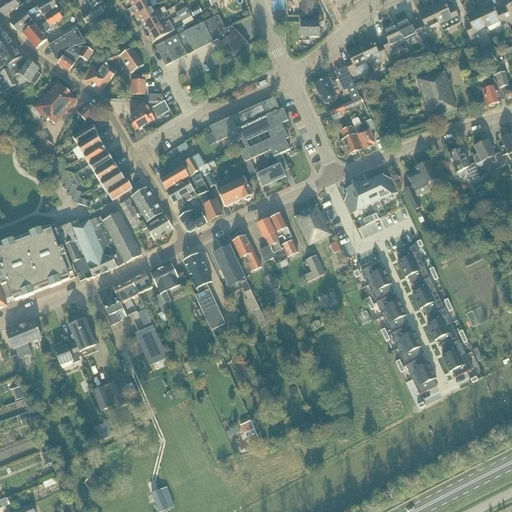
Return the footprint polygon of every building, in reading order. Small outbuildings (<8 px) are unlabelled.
[(5,0),(3,1),(0,3),(0,12),(4,18),(11,13),(11,14),(15,11),(17,10),(18,9),(19,8),(12,0),(5,0)] [(51,0),(47,0),(37,6),(43,18),(57,10),(51,0)] [(101,4),(98,0),(85,0),(92,10),(92,9),(93,11),(82,18),(86,25),(103,14),(98,6),(101,4)] [(126,0),(125,1),(127,4),(129,3),(132,9),(146,0),(126,0)] [(135,19),(152,9),(149,4),(154,1),(153,0),(146,0),(132,9),(135,14),(133,15),(135,19)] [(306,18),(320,19),(316,10),(312,10),(312,2),(310,3),(309,0),(300,0),(300,17),(306,17),(306,18)] [(337,9),(350,3),(347,0),(325,0),(327,4),(333,1),(337,9)] [(510,19),(511,17),(511,0),(503,0),(502,1),(506,9),(500,12),(507,25),(511,22),(510,19)] [(443,3),(431,9),(439,27),(439,26),(442,32),(460,24),(452,9),(447,11),(443,3)] [(184,6),(174,12),(178,17),(187,12),(184,6)] [(500,12),(495,14),(491,6),(478,12),(486,30),(498,24),(500,28),(507,25),(500,12)] [(17,33),(31,22),(29,20),(31,19),(30,17),(37,13),(34,8),(24,14),(10,25),(17,33)] [(191,12),(194,17),(201,13),(198,8),(191,12)] [(142,26),(162,15),(160,11),(155,14),(152,9),(135,19),(137,22),(139,20),(142,26)] [(439,27),(431,9),(418,15),(422,23),(416,26),(423,39),(433,34),(431,30),(439,27)] [(49,29),(50,28),(62,20),(56,12),(44,19),(46,23),(38,30),(35,26),(23,36),(35,50),(47,40),(43,36),(50,31),(50,30),(49,29)] [(166,13),(162,15),(165,19),(165,20),(171,17),(168,12),(166,13)] [(184,26),(193,21),(188,12),(186,13),(187,15),(180,19),(184,26)] [(474,36),(486,30),(478,12),(466,18),(470,26),(464,29),(470,42),(476,40),(474,36)] [(146,36),(162,26),(159,22),(165,19),(162,15),(142,26),(146,32),(144,33),(146,36)] [(193,21),(184,26),(182,27),(182,28),(177,30),(177,33),(176,33),(178,36),(176,37),(177,38),(163,44),(162,44),(154,47),(155,49),(156,51),(164,67),(167,65),(171,63),(172,64),(172,63),(186,56),(186,57),(194,53),(193,53),(217,41),(220,44),(221,43),(234,56),(233,57),(233,58),(246,46),(249,48),(231,28),(225,31),(224,30),(223,30),(217,17),(203,24),(203,25),(185,34),(183,30),(195,23),(193,21)] [(322,23),(320,19),(306,18),(306,24),(300,24),(300,39),(317,39),(318,25),(322,23)] [(423,39),(416,26),(411,28),(407,20),(394,27),(403,44),(415,38),(417,42),(423,39)] [(153,44),(173,33),(175,32),(170,22),(162,26),(146,36),(147,39),(149,38),(153,44)] [(0,94),(1,94),(7,96),(11,95),(9,89),(3,79),(1,80),(0,78),(0,71),(7,66),(20,58),(0,26),(0,94)] [(391,49),(403,44),(394,27),(382,32),(386,40),(381,43),(387,56),(393,53),(391,49)] [(73,49),(86,45),(77,30),(66,36),(49,46),(59,63),(67,53),(70,55),(76,51),(73,49)] [(366,65),(367,65),(379,59),(381,63),(387,60),(380,47),(375,50),(371,42),(358,48),(366,65)] [(482,56),(490,53),(487,47),(479,50),(482,56)] [(354,71),(366,65),(358,48),(346,54),(350,62),(344,65),(350,77),(356,75),(354,71)] [(58,65),(69,73),(80,58),(85,63),(92,54),(86,49),(78,49),(76,52),(76,51),(70,55),(67,53),(59,63),(58,65)] [(466,53),(469,60),(474,72),(483,68),(475,49),(466,53)] [(132,75),(133,75),(144,66),(132,50),(120,59),(132,75)] [(0,71),(0,78),(1,80),(3,79),(9,89),(16,86),(14,79),(16,76),(29,84),(30,83),(35,86),(41,77),(37,74),(38,71),(26,62),(20,58),(7,66),(0,71)] [(116,73),(105,64),(101,60),(95,63),(92,67),(91,67),(81,80),(100,94),(116,73)] [(488,80),(484,69),(463,77),(467,88),(488,80)] [(497,76),(495,76),(496,78),(499,90),(503,88),(504,91),(507,103),(511,101),(511,85),(509,86),(505,73),(497,76)] [(416,81),(422,99),(428,120),(455,111),(444,75),(436,77),(435,75),(416,81)] [(334,98),(329,86),(334,83),(331,76),(325,79),(326,80),(313,86),(316,94),(319,93),(320,97),(318,98),(320,104),(324,106),(330,103),(329,100),(334,98)] [(345,78),(344,78),(338,81),(343,92),(347,91),(350,89),(345,78)] [(495,85),(493,81),(488,82),(490,89),(481,92),(487,108),(499,104),(498,103),(504,101),(500,90),(497,91),(495,85)] [(146,97),(146,83),(132,82),(132,96),(146,97)] [(355,86),(358,92),(364,89),(362,83),(355,86)] [(49,121),(54,126),(77,102),(58,84),(34,109),(47,122),(49,121)] [(350,89),(347,91),(352,102),(360,98),(355,87),(350,89)] [(352,102),(342,107),(344,111),(362,103),(360,98),(352,102)] [(261,105),(210,128),(217,144),(228,138),(232,146),(242,141),(247,152),(241,155),(245,163),(251,161),(271,151),(275,159),(283,156),(291,152),(285,140),(289,139),(283,124),(289,122),(283,109),(282,109),(279,110),(274,99),(261,105)] [(164,103),(153,109),(158,118),(169,112),(167,109),(164,103)] [(137,131),(154,121),(144,104),(130,112),(134,118),(131,120),(133,125),(132,126),(135,131),(137,130),(137,131)] [(80,133),(87,129),(85,124),(97,113),(89,105),(78,115),(82,119),(76,125),(80,133)] [(342,107),(338,109),(329,113),(334,122),(341,119),(341,117),(346,115),(342,107)] [(352,123),(355,128),(354,129),(363,151),(372,147),(371,146),(375,144),(366,123),(361,125),(359,120),(357,119),(353,121),(352,123)] [(74,151),(78,148),(96,137),(98,136),(92,127),(73,139),(76,144),(71,147),(74,151)] [(343,148),(345,147),(349,156),(360,151),(351,129),(347,131),(346,130),(341,133),(344,141),(340,143),(340,145),(340,146),(340,147),(342,148),(343,148)] [(511,135),(501,141),(510,161),(511,160),(511,135)] [(83,157),(102,146),(96,137),(78,148),(83,157)] [(483,162),(488,160),(494,171),(505,166),(499,153),(493,156),(487,142),(474,148),(477,156),(474,157),(474,159),(477,165),(477,166),(478,167),(479,167),(480,167),(481,167),(482,167),(482,166),(483,165),(483,164),(483,163),(483,162)] [(43,148),(40,153),(45,157),(53,147),(47,143),(43,148)] [(179,147),(177,148),(181,155),(190,150),(185,143),(179,147)] [(89,166),(108,155),(102,146),(83,157),(89,166)] [(181,155),(177,148),(167,155),(172,162),(182,156),(181,155)] [(461,151),(448,157),(456,175),(458,177),(458,178),(459,178),(459,179),(460,179),(461,179),(462,179),(468,176),(472,183),(477,194),(478,194),(479,196),(487,192),(481,179),(475,166),(474,165),(469,167),(461,151)] [(95,175),(113,164),(108,155),(89,166),(95,175)] [(283,156),(275,159),(278,166),(257,176),(263,189),(287,178),(285,173),(290,171),(283,156)] [(200,170),(205,167),(200,157),(194,160),(193,158),(185,163),(188,167),(183,170),(182,168),(168,176),(159,181),(165,192),(188,178),(189,178),(189,179),(193,177),(193,175),(199,172),(200,171),(199,170),(200,170)] [(60,165),(61,161),(55,159),(52,170),(57,172),(60,165)] [(251,161),(245,163),(251,175),(256,173),(251,161)] [(440,172),(436,174),(431,162),(413,171),(414,173),(408,176),(410,181),(413,186),(404,190),(414,212),(421,209),(416,198),(417,197),(417,198),(430,193),(426,186),(443,178),(440,172)] [(101,185),(119,173),(113,164),(95,175),(101,185)] [(61,179),(64,171),(65,166),(60,165),(57,172),(56,177),(61,179)] [(207,166),(205,167),(200,170),(203,176),(208,184),(210,189),(216,186),(209,173),(211,172),(210,171),(208,167),(207,167),(207,166)] [(65,185),(68,179),(70,173),(64,171),(61,179),(60,184),(65,185)] [(106,194),(107,193),(125,182),(119,173),(101,185),(106,194)] [(382,178),(371,183),(380,201),(396,194),(390,181),(385,183),(382,178)] [(72,185),(73,181),(68,179),(65,185),(64,190),(70,192),(72,185)] [(202,181),(196,185),(192,179),(186,182),(166,193),(173,205),(181,200),(183,205),(195,198),(209,193),(202,181)] [(224,209),(228,207),(244,200),(246,202),(250,200),(250,197),(251,196),(243,179),(216,191),(224,209)] [(112,202),(132,190),(127,181),(125,182),(107,193),(112,202)] [(360,189),(359,189),(368,207),(380,201),(371,183),(360,189)] [(95,184),(89,186),(92,193),(98,191),(95,184)] [(76,192),(78,187),(72,185),(70,192),(68,197),(74,199),(76,192)] [(351,199),(345,202),(351,215),(368,207),(359,189),(360,189),(359,187),(347,192),(351,199)] [(135,205),(150,197),(146,190),(131,199),(135,205)] [(78,205),(80,199),(82,194),(76,192),(74,199),(72,203),(78,205)] [(214,202),(210,195),(198,201),(201,208),(202,208),(209,222),(222,216),(215,201),(214,202)] [(139,212),(154,203),(150,197),(135,205),(139,212)] [(89,209),(91,203),(80,199),(78,205),(89,209)] [(141,229),(138,224),(136,219),(134,215),(133,213),(131,209),(127,202),(119,207),(134,235),(142,231),(141,229)] [(142,218),(158,209),(154,203),(139,212),(142,218)] [(190,234),(206,225),(202,217),(196,220),(189,207),(178,213),(181,218),(179,219),(187,233),(190,234)] [(321,215),(317,207),(301,214),(301,216),(295,219),(309,247),(331,237),(326,225),(327,224),(322,214),(321,215)] [(158,209),(142,218),(146,224),(162,215),(158,209)] [(124,266),(141,257),(119,215),(102,224),(100,218),(89,223),(89,222),(88,223),(93,234),(110,272),(115,270),(124,266)] [(291,239),(287,229),(280,216),(270,221),(277,234),(276,234),(279,240),(283,238),(285,242),(291,239)] [(154,243),(172,232),(164,218),(146,228),(154,243)] [(93,234),(88,223),(80,226),(78,222),(70,226),(70,225),(56,231),(57,233),(71,265),(72,265),(80,284),(86,281),(87,282),(110,272),(93,234)] [(270,243),(272,247),(261,252),(266,263),(273,260),(276,266),(287,261),(268,222),(258,226),(265,239),(268,244),(270,243)] [(0,283),(8,304),(5,297),(11,295),(14,302),(22,299),(22,300),(34,295),(49,289),(61,285),(61,284),(74,279),(54,226),(41,231),(29,235),(29,236),(14,242),(14,241),(2,245),(2,246),(0,246),(0,283)] [(141,231),(134,235),(139,243),(145,239),(141,231)] [(261,268),(246,237),(242,239),(240,235),(238,234),(236,235),(236,238),(238,241),(231,244),(239,260),(248,256),(251,263),(248,265),(252,273),(261,268)] [(292,243),(291,244),(282,248),(287,258),(297,253),(292,243)] [(334,255),(341,252),(337,243),(329,246),(334,255)] [(415,247),(397,256),(400,262),(398,263),(401,271),(421,262),(415,247)] [(229,249),(213,257),(229,289),(234,287),(244,282),(229,249)] [(184,263),(196,290),(206,286),(212,283),(199,256),(191,260),(190,258),(184,261),(184,263)] [(333,256),(327,261),(332,267),(338,262),(333,256)] [(306,284),(324,275),(316,257),(306,262),(312,273),(302,278),(306,284)] [(421,262),(401,271),(405,279),(408,278),(411,284),(428,276),(421,262)] [(379,264),(361,272),(368,287),(388,277),(384,269),(382,271),(379,264)] [(171,267),(151,276),(160,296),(164,305),(171,302),(166,292),(180,286),(177,279),(171,267)] [(145,275),(131,281),(139,296),(152,290),(145,275)] [(276,306),(283,303),(270,276),(264,278),(271,293),(270,294),(276,306)] [(388,277),(368,287),(375,301),(392,293),(389,287),(392,285),(388,277)] [(429,279),(412,287),(415,294),(412,295),(416,303),(436,293),(429,279)] [(136,293),(130,281),(113,289),(118,300),(120,298),(122,303),(135,297),(134,294),(136,293)] [(206,286),(196,290),(199,296),(195,297),(212,332),(225,325),(206,286)] [(116,301),(111,292),(107,294),(105,293),(100,295),(100,297),(99,298),(105,311),(103,312),(105,316),(107,315),(108,318),(106,319),(111,328),(121,323),(117,314),(123,311),(118,300),(116,301)] [(247,293),(245,294),(247,300),(245,301),(251,313),(253,312),(259,326),(265,340),(271,338),(265,323),(259,310),(250,292),(247,293)] [(333,293),(319,300),(327,317),(341,310),(333,293)] [(436,293),(416,303),(420,311),(422,309),(425,316),(443,308),(436,293)] [(154,299),(161,314),(162,314),(164,316),(165,315),(169,314),(164,305),(160,296),(154,299)] [(394,296),(376,304),(383,318),(403,309),(399,301),(397,302),(394,296)] [(403,309),(383,318),(390,333),(407,325),(404,318),(407,317),(403,309)] [(444,310),(427,318),(430,325),(427,326),(431,334),(451,325),(444,310)] [(131,330),(146,328),(144,312),(129,314),(131,330)] [(168,321),(165,315),(164,316),(162,314),(161,314),(158,315),(163,324),(168,321)] [(79,355),(80,354),(96,348),(84,320),(68,327),(75,345),(79,355)] [(321,327),(319,322),(317,322),(312,324),(315,330),(321,327)] [(33,354),(29,344),(40,340),(33,323),(6,334),(13,351),(15,350),(17,356),(22,354),(24,358),(33,354)] [(451,325),(431,334),(435,342),(437,341),(440,347),(458,339),(451,325)] [(408,327),(391,335),(398,350),(418,340),(414,332),(411,334),(408,327)] [(167,359),(166,356),(154,328),(140,334),(144,344),(153,365),(167,359)] [(418,340),(398,350),(404,364),(422,356),(419,349),(421,348),(418,340)] [(459,342),(441,350),(444,356),(442,358),(446,366),(466,356),(459,342)] [(388,344),(383,346),(390,361),(395,359),(388,344)] [(81,358),(80,354),(79,355),(75,345),(67,348),(67,347),(53,352),(60,369),(73,363),(74,365),(80,362),(78,359),(81,358)] [(466,356),(446,366),(449,373),(452,372),(455,379),(472,371),(466,356)] [(423,358),(406,367),(412,381),(432,372),(429,364),(426,365),(423,358)] [(190,362),(184,365),(188,375),(194,372),(190,362)] [(238,365),(241,373),(251,369),(248,362),(238,365)] [(432,372),(412,381),(419,396),(437,387),(434,381),(436,380),(432,372)] [(105,387),(92,392),(101,414),(114,408),(113,407),(116,407),(117,410),(130,405),(128,401),(120,381),(119,382),(105,387)] [(135,393),(131,385),(126,387),(130,395),(135,393)] [(13,400),(19,397),(14,387),(8,390),(13,400)] [(29,415),(20,418),(23,427),(32,424),(29,415)] [(250,422),(241,426),(244,434),(247,433),(253,444),(259,441),(254,430),(250,422)] [(111,435),(107,423),(96,427),(101,439),(111,435)] [(41,454),(45,463),(50,460),(47,452),(41,454)] [(54,479),(56,484),(60,493),(66,491),(60,477),(54,479)] [(45,489),(56,484),(54,479),(43,484),(45,489)] [(164,511),(174,508),(167,490),(152,496),(157,511),(164,511)] [(8,502),(7,499),(0,501),(0,509),(8,506),(10,505),(8,502)]
